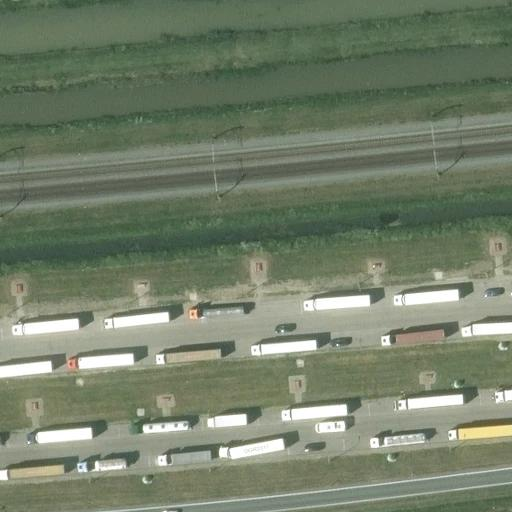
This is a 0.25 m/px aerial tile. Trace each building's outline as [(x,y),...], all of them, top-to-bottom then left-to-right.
[(473,300),(472,287),(419,289),(419,301),(473,300)] [(372,295),(316,297),(317,309),(372,307),(372,295)] [(219,309),(220,321),(276,315),(275,303),(219,309)] [(124,318),(125,328),(157,324),(156,314),(124,318)] [(0,336),(40,335),(40,324),(0,325),(0,336)] [(375,335),(320,342),(321,353),(376,346),(375,335)] [(26,361),(26,372),(79,371),(79,360),(26,361)]
